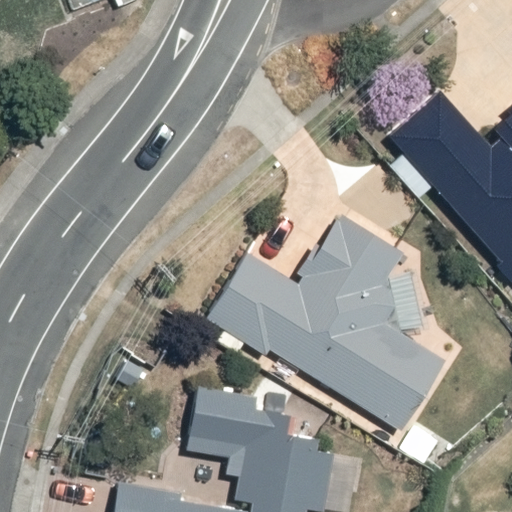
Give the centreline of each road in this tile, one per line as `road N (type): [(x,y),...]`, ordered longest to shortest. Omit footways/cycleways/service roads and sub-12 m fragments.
road 1 (tertiary): [(0,340),(18,297),(196,54),(222,0)]
road 2 (unknown): [(360,0),(295,41),(246,60),(196,54)]
